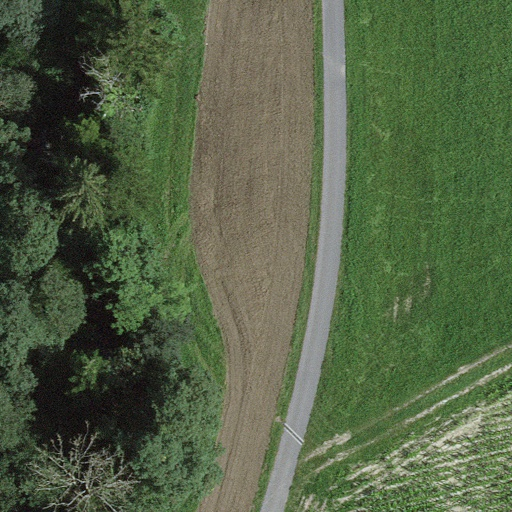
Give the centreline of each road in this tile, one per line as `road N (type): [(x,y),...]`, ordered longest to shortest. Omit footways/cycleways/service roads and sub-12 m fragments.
road 1 (track): [(272,511),(305,394),(334,230),(335,0)]
road 2 (track): [(286,469),(511,353)]
